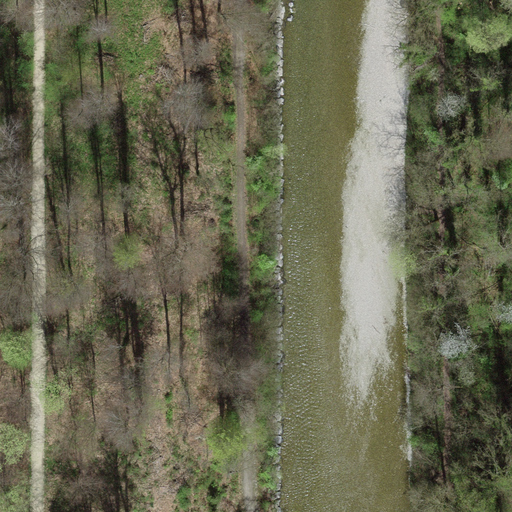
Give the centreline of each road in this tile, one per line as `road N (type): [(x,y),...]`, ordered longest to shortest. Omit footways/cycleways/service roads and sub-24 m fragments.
road 1 (track): [(36,511),(39,0)]
road 2 (track): [(244,0),(243,511)]
